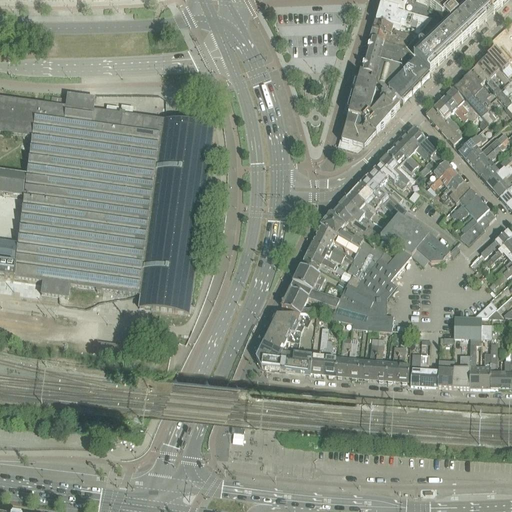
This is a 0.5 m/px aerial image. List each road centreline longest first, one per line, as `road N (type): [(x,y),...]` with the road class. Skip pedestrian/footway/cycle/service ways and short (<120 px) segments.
road 1 (tertiary): [(223,45),(252,131),(256,209),(237,289),(158,485)]
road 2 (tertiary): [(511,507),(376,509),(178,488)]
road 3 (tertiary): [(178,488),(254,299),(276,197)]
road 4 (residential): [(261,384),(511,402)]
road 5 (tertiary): [(0,66),(167,64),(223,45)]
road 6 (tertiary): [(211,18),(0,27)]
road 7 (tertiary): [(276,183),(262,84),(239,35)]
road 8 (tertiary): [(0,487),(151,509)]
road 9 (unclassified): [(412,113),(511,223)]
road 10 (residential): [(412,113),(511,19)]
